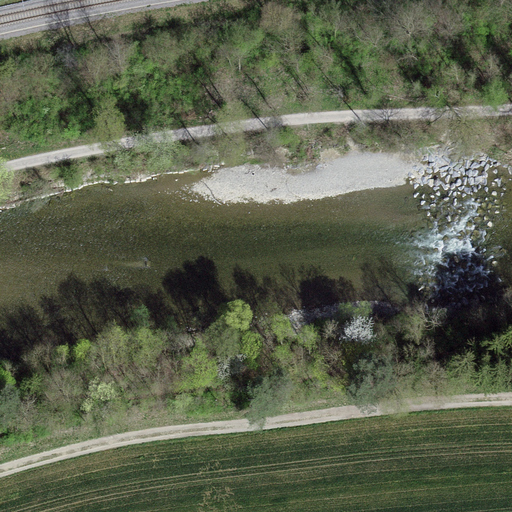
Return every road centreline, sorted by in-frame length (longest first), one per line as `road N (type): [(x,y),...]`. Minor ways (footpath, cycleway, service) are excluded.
road 1 (track): [(511,402),(264,420),(63,453),(0,472)]
road 2 (track): [(511,109),(231,126),(0,170)]
